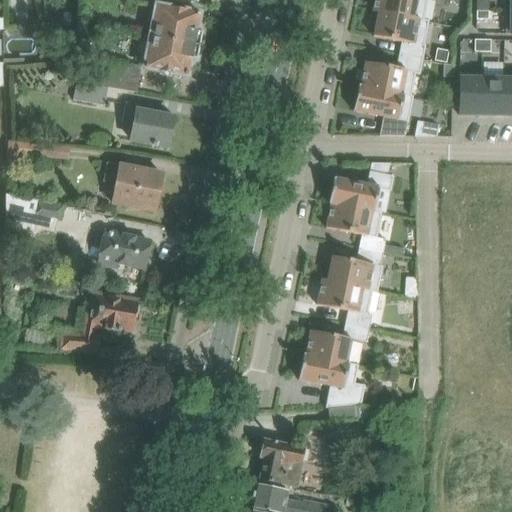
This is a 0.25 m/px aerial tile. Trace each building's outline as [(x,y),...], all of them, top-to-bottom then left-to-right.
[(423,21),(426,0),(374,0),(372,13),(377,14),(378,13),(422,22),(423,21)] [(486,0),(476,0),(476,12),(487,12),(486,0)] [(511,0),(503,0),(503,14),(505,13),(511,13),(511,0)] [(151,38),(198,47),(202,29),(196,28),(199,14),(186,12),(186,11),(171,8),(171,9),(156,6),(151,38)] [(476,12),(476,20),(488,21),(488,12),(487,12),(476,12)] [(398,56),(422,61),(425,46),(423,46),(428,22),(423,21),(422,22),(378,13),(377,14),(373,37),(401,43),(398,56)] [(61,20),(61,21),(61,23),(61,24),(62,25),(63,26),(63,27),(65,27),(66,28),(67,28),(68,28),(69,27),(71,27),(72,26),(72,25),(73,24),(73,23),(73,21),(73,20),(73,19),(72,18),(72,17),(71,16),(69,16),(68,15),(67,15),(66,15),(65,16),(63,16),(62,17),(62,18),(61,19),(61,20)] [(158,72),(158,73),(174,76),(174,75),(187,77),(190,63),(195,65),(198,47),(151,38),(144,69),(158,72)] [(482,53),(482,41),(474,41),(474,53),(482,53)] [(482,41),(482,53),(490,53),(490,41),(482,41)] [(437,49),(434,62),(446,64),(449,52),(437,49)] [(365,63),(360,87),(410,97),(415,75),(419,76),(422,61),(398,56),(396,69),(365,63)] [(97,71),(94,87),(108,89),(136,93),(141,67),(109,61),(107,73),(97,71)] [(451,79),(452,68),(443,66),(442,79),(451,79)] [(483,75),(459,75),(458,116),(482,116),(482,80),(483,75)] [(501,117),(511,116),(511,75),(502,75),(502,80),(501,117)] [(482,116),(501,117),(502,80),(482,80),(482,116)] [(104,107),(108,89),(94,87),(76,84),(73,102),(104,107)] [(413,97),(410,97),(360,87),(358,86),(353,112),(383,118),(379,137),(404,137),(407,123),(408,123),(413,97)] [(142,113),(143,107),(126,104),(122,124),(134,126),(131,143),(156,148),(156,146),(166,148),(172,118),(142,113)] [(439,138),(441,125),(418,122),(416,134),(439,138)] [(43,161),(44,148),(9,145),(7,169),(18,170),(19,159),(43,161)] [(333,179),(328,205),(330,205),(330,204),(374,213),(374,212),(378,190),(390,192),(393,177),(387,176),(386,176),(388,165),(371,164),(369,173),(366,186),(333,179)] [(112,205),(154,213),(161,175),(119,167),(119,168),(106,165),(103,182),(116,184),(112,205)] [(61,206),(7,195),(7,229),(7,238),(19,240),(21,239),(22,232),(28,233),(32,216),(56,221),(58,222),(61,206)] [(330,205),(325,229),(361,236),(358,249),(382,254),(402,258),(403,250),(384,246),(385,240),(376,239),(381,213),(374,212),(374,213),(330,204),(330,205)] [(98,264),(116,268),(117,264),(143,269),(149,242),(134,240),(135,238),(104,232),(97,231),(94,245),(102,247),(98,264)] [(379,267),(382,254),(358,249),(355,262),(332,258),(327,281),(327,282),(371,291),(371,292),(377,293),(382,268),(379,267)] [(347,312),(344,325),(368,330),(371,316),(367,316),(371,292),(371,291),(327,282),(327,281),(321,280),(316,306),(347,312)] [(90,291),(83,326),(82,335),(60,334),(59,351),(98,353),(99,337),(94,337),(95,329),(131,336),(138,301),(90,291)] [(310,332),(305,355),(346,364),(351,340),(366,343),(368,330),(344,325),(342,338),(310,332)] [(303,355),(298,381),(329,387),(325,409),(360,407),(364,386),(354,384),(358,366),(346,364),(305,355),(303,355)] [(356,408),(326,410),(327,423),(357,421),(356,408)] [(259,481),(296,488),(304,449),(263,441),(259,458),(263,459),(259,481)] [(254,485),(249,508),(266,511),(335,511),(336,507),(302,500),(301,504),(285,501),(287,492),(254,485)] [(348,500),(346,506),(357,508),(358,502),(348,500)]
